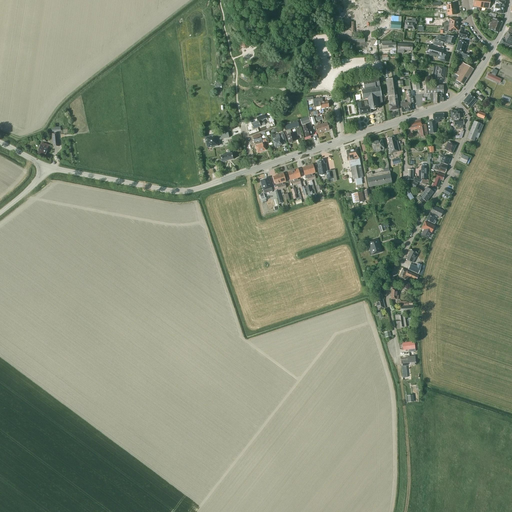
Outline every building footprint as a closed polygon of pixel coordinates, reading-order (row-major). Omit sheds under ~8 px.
[(473,0),(472,6),(489,9),(489,8),(490,8),(490,5),(491,0),(490,0),(490,1),(490,0),(473,0)] [(490,5),(490,8),(491,8),(491,7),(494,7),(493,9),(493,12),(502,14),(504,7),(494,5),(494,4),(492,4),(492,5),(490,5)] [(415,29),(415,24),(417,24),(417,22),(415,21),(416,18),(412,18),(411,21),(405,21),(404,29),(415,29)] [(497,33),(502,22),(493,18),(488,29),(497,33)] [(400,28),(401,21),(391,20),(390,28),(400,28)] [(462,39),(463,39),(466,40),(468,33),(462,32),(463,27),(461,26),(460,29),(458,37),(462,38),(462,39)] [(502,38),(499,44),(511,50),(511,49),(511,29),(509,28),(508,31),(507,31),(504,39),(503,39),(502,38)] [(447,44),(452,46),(453,43),(455,37),(447,35),(445,35),(444,37),(440,35),(437,35),(436,39),(439,39),(438,42),(434,41),(433,44),(442,47),(443,43),(446,44),(446,43),(447,44)] [(459,41),(456,51),(461,52),(463,53),(464,53),(467,43),(468,43),(468,41),(466,40),(464,40),(463,42),(462,41),(459,41)] [(392,41),(381,41),(382,49),(391,48),(392,48),(392,50),(391,50),(391,54),(395,54),(396,50),(396,42),(392,43),(392,41)] [(397,44),(397,50),(397,53),(404,53),(404,50),(412,51),(412,44),(397,44)] [(446,62),(449,54),(442,52),(443,50),(429,45),(426,53),(438,57),(437,59),(446,62)] [(463,85),(473,69),(462,62),(455,74),(458,76),(456,80),(463,85)] [(443,78),(445,68),(437,66),(435,78),(437,79),(438,78),(443,78)] [(488,73),(486,77),(497,82),(499,78),(495,76),(497,71),(493,69),(491,74),(488,73)] [(363,80),(364,90),(380,87),(378,76),(373,77),(374,78),(363,80)] [(395,93),(393,78),(386,79),(389,104),(388,104),(389,110),(398,109),(396,93),(395,93)] [(402,80),(401,80),(400,78),(394,79),(396,88),(398,87),(403,86),(402,80)] [(413,90),(420,89),(418,80),(411,81),(413,90)] [(438,102),(441,102),(442,102),(443,101),(443,98),(443,97),(444,97),(444,95),(443,95),(443,94),(443,85),(426,85),(425,94),(430,94),(430,98),(430,101),(433,101),(433,103),(434,103),(435,104),(436,104),(438,103),(438,102)] [(380,87),(364,90),(361,90),(362,99),(367,98),(369,106),(369,110),(370,110),(372,109),(373,110),(374,110),(375,109),(378,108),(377,104),(382,103),(380,87)] [(404,101),(400,102),(401,104),(400,104),(402,113),(412,110),(411,104),(410,103),(414,103),(412,96),(411,90),(405,91),(407,97),(408,102),(406,103),(405,103),(404,101)] [(469,107),(476,99),(470,94),(463,102),(469,107)] [(328,101),(323,102),(322,98),(315,99),(316,107),(320,106),(320,108),(329,107),(328,101)] [(370,113),(370,110),(369,110),(369,106),(368,106),(367,101),(357,102),(359,115),(364,114),(370,113)] [(459,120),(458,119),(459,119),(459,118),(461,118),(461,114),(459,114),(459,110),(450,111),(451,119),(454,119),(454,120),(453,120),(454,125),(457,125),(457,128),(463,128),(462,125),(464,125),(463,120),(459,120)] [(485,114),(478,111),(476,116),(483,119),(485,114)] [(439,120),(444,119),(443,113),(432,114),(433,120),(427,121),(429,133),(437,132),(435,122),(439,122),(439,120)] [(309,116),(300,119),(301,125),(311,122),(309,116)] [(260,126),(265,124),(264,119),(259,121),(251,124),(253,129),(260,126)] [(421,136),(428,135),(425,124),(421,125),(420,119),(409,123),(412,131),(419,128),(421,136)] [(290,129),(294,128),(299,126),(298,121),(285,126),(287,134),(287,135),(289,143),(295,141),(293,133),(291,133),(290,129)] [(483,125),(481,124),(474,121),(467,138),(474,141),(475,137),(478,138),(483,125)] [(321,124),(323,132),(329,130),(327,122),(321,124)] [(306,137),(312,135),(311,132),(310,128),(308,128),(307,124),(303,125),(304,130),(306,137)] [(317,134),(323,132),(321,124),(315,126),(317,134)] [(51,134),(52,147),(59,146),(58,133),(51,134)] [(217,140),(225,138),(229,137),(228,133),(217,135),(217,134),(216,135),(216,134),(204,137),(207,148),(218,146),(217,140)] [(262,140),(260,134),(252,136),(255,145),(255,146),(257,153),(266,150),(263,143),(267,142),(266,139),(262,140)] [(275,147),(282,145),(280,138),(279,134),(275,135),(271,136),(273,140),(275,147)] [(390,154),(399,151),(398,148),(396,141),(395,141),(394,136),(388,138),(389,144),(389,145),(390,149),(389,149),(390,154)] [(373,152),(384,149),(383,147),(381,140),(371,142),(373,152)] [(452,153),(456,145),(448,141),(444,150),(452,153)] [(49,145),(45,143),(42,142),(40,145),(37,153),(44,156),(47,148),(49,145)] [(355,160),(359,159),(357,148),(346,151),(347,156),(346,156),(347,161),(349,161),(350,167),(351,167),(353,179),(354,179),(355,179),(362,177),(363,177),(360,165),(356,166),(355,160)] [(231,153),(230,149),(227,150),(228,154),(220,155),(222,162),(233,159),(231,153)] [(468,157),(462,154),(459,161),(466,164),(466,162),(468,163),(471,157),(469,156),(468,157)] [(448,165),(450,158),(443,156),(441,162),(448,165)] [(384,172),(375,174),(377,185),(392,182),(390,174),(389,171),(390,171),(387,158),(385,158),(386,165),(384,166),(385,169),(383,169),(384,172)] [(324,164),(323,160),(317,161),(318,167),(317,167),(319,175),(326,174),(327,179),(333,178),(332,170),(327,171),(325,163),(324,164)] [(307,166),(312,180),(316,179),(314,175),(312,176),(311,174),(315,173),(313,164),(307,166)] [(447,168),(447,166),(440,164),(438,165),(436,164),(434,169),(445,172),(447,168)] [(308,181),(312,180),(307,166),(302,167),(305,176),(306,179),(307,178),(308,181)] [(421,167),(421,171),(418,170),(418,180),(421,180),(421,182),(428,183),(428,180),(426,180),(426,167),(421,167)] [(293,170),(297,184),(301,183),(300,179),(297,180),(297,178),(300,177),(298,169),(293,170)] [(293,186),(297,184),(293,170),(288,172),(290,180),(294,179),(294,181),(292,182),(293,186)] [(403,180),(409,181),(409,180),(413,180),(413,170),(407,170),(407,173),(404,173),(404,178),(407,178),(407,180),(403,179),(403,180)] [(283,173),(278,175),(282,189),(286,188),(285,184),(282,185),(282,183),(286,182),(283,173)] [(368,187),(377,185),(375,174),(372,175),(371,173),(367,174),(367,173),(366,174),(367,179),(368,187)] [(433,187),(434,186),(437,187),(439,182),(438,182),(439,179),(443,180),(444,175),(438,173),(437,178),(436,178),(435,181),(434,184),(432,183),(431,187),(433,187)] [(278,190),(282,189),(278,175),(273,176),(276,187),(277,186),(278,190)] [(264,193),(267,193),(267,194),(269,194),(269,192),(272,191),(271,188),(268,178),(260,180),(263,190),(264,193)] [(414,198),(407,187),(403,190),(410,200),(414,198)] [(426,202),(430,197),(417,187),(416,189),(422,193),(420,197),(418,196),(416,199),(422,203),(424,200),(426,202)] [(423,192),(430,197),(433,192),(427,187),(423,192)] [(353,203),(363,201),(362,192),(351,194),(353,203)] [(426,220),(434,224),(436,221),(435,220),(436,217),(437,217),(437,216),(441,217),(444,211),(433,206),(430,212),(432,213),(432,214),(429,213),(426,220)] [(434,226),(425,221),(422,228),(424,229),(421,235),(428,238),(431,232),(431,233),(434,226)] [(374,254),(381,251),(377,239),(370,242),(368,243),(370,248),(371,248),(373,254),(374,253),(374,254)] [(416,257),(418,253),(411,250),(406,260),(413,263),(416,257)] [(417,266),(410,264),(408,270),(418,274),(422,264),(418,263),(417,266)] [(407,276),(416,280),(419,275),(415,273),(414,274),(402,269),(399,276),(405,279),(407,276)] [(401,281),(399,287),(407,289),(408,284),(401,281)] [(398,299),(399,289),(392,288),(391,299),(398,299)] [(382,296),(377,297),(378,299),(375,300),(378,310),(385,308),(382,296)] [(403,316),(402,316),(402,315),(402,314),(401,315),(396,315),(397,320),(396,320),(396,323),(398,323),(398,328),(404,327),(408,326),(412,326),(411,318),(406,318),(406,316),(403,316)] [(414,341),(402,342),(403,350),(415,349),(414,341)] [(401,366),(402,369),(403,370),(405,369),(406,368),(406,365),(407,365),(416,364),(415,359),(415,356),(414,352),(409,352),(409,356),(407,356),(407,358),(400,359),(401,366)]
